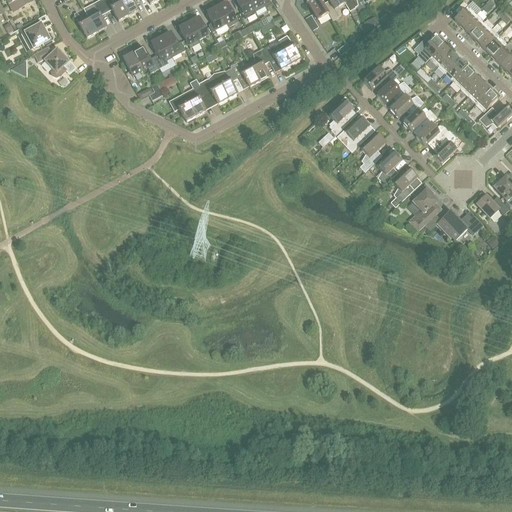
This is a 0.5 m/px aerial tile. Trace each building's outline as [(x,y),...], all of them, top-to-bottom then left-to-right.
[(33,0),(4,0),(5,1),(5,0),(13,14),(35,2),(33,0)] [(119,23),(128,17),(119,0),(114,3),(111,0),(102,0),(99,2),(106,15),(112,11),(119,23)] [(133,0),(119,0),(128,17),(138,12),(132,1),(133,0)] [(235,0),(244,16),(254,11),(248,0),(235,0)] [(260,0),(248,0),(254,11),(264,6),(260,0)] [(318,21),(328,15),(329,15),(325,8),(320,0),(312,0),(306,3),(307,5),(308,5),(318,21)] [(327,0),(330,5),(325,8),(329,15),(328,15),(333,23),(339,19),(341,17),(339,9),(345,5),(346,5),(342,0),(327,0)] [(356,0),(342,0),(346,5),(345,5),(350,13),(356,10),(355,9),(358,7),(356,0)] [(399,0),(398,0),(393,4),(396,10),(403,7),(399,0)] [(495,6),(490,1),(486,5),(492,10),(495,6)] [(87,18),(97,35),(106,29),(100,18),(106,15),(99,2),(90,7),(92,15),(87,18)] [(462,29),(476,15),(464,3),(455,12),(459,17),(454,21),(462,29)] [(227,4),(217,9),(226,26),(228,30),(238,24),(236,21),(227,4)] [(229,31),(226,26),(217,9),(207,14),(216,32),(218,35),(220,36),(229,31)] [(497,15),(502,20),(506,16),(501,11),(497,15)] [(87,40),(97,35),(87,18),(82,20),(77,14),(74,16),(87,40)] [(476,15),(462,29),(470,37),(484,23),(476,15)] [(511,21),(506,16),(502,20),(507,25),(511,21)] [(306,21),(310,28),(316,24),(311,17),(306,21)] [(199,19),(189,24),(198,41),(208,36),(199,19)] [(269,24),(266,20),(266,19),(260,22),(263,28),(269,24)] [(46,35),(41,25),(37,27),(35,22),(19,31),(22,36),(25,34),(34,50),(44,44),(45,46),(52,42),(48,35),(46,35)] [(269,24),(263,28),(261,29),(264,35),(275,29),(272,23),(269,24)] [(470,37),(478,44),(491,30),(484,23),(470,37)] [(200,44),(198,41),(189,24),(179,30),(190,50),(200,44)] [(10,25),(4,28),(8,35),(14,32),(10,25)] [(252,26),(246,29),(249,35),(255,32),(252,26)] [(249,35),(246,29),(240,33),(243,38),(249,35)] [(491,30),(478,44),(485,52),(499,38),(491,30)] [(160,37),(161,40),(172,60),(186,52),(181,43),(177,46),(171,34),(169,35),(168,33),(160,37)] [(172,60),(161,40),(160,37),(152,42),(153,44),(151,45),(157,56),(153,59),(160,70),(168,65),(167,62),(172,60)] [(284,39),(278,42),(291,67),(301,61),(291,44),(287,37),(284,39)] [(493,60),(507,46),(499,38),(485,52),(493,60)] [(430,61),(443,47),(435,39),(430,44),(426,40),(414,52),(419,56),(422,53),(430,61)] [(224,42),(218,45),(221,50),(227,47),(224,42)] [(281,72),(291,67),(278,42),(262,51),(269,64),(275,60),(281,72)] [(347,44),(337,52),(341,57),(351,50),(347,44)] [(221,50),(218,45),(212,48),(216,54),(221,50)] [(507,46),(493,60),(501,67),(511,56),(504,48),(507,46)] [(437,68),(451,55),(443,47),(430,61),(437,68)] [(48,49),(34,56),(38,64),(46,60),(47,61),(45,62),(53,71),(52,72),(52,74),(52,76),(53,78),(55,79),(56,79),(58,79),(60,78),(66,72),(70,76),(76,70),(69,63),(68,64),(68,63),(62,57),(63,56),(60,52),(59,53),(57,51),(53,56),(51,54),(48,49)] [(143,50),(133,55),(142,72),(148,69),(151,75),(160,70),(153,59),(149,61),(143,50)] [(250,66),(259,84),(269,79),(263,67),(269,64),(262,51),(253,56),(255,64),(250,66)] [(133,77),(142,72),(133,55),(123,60),(133,77)] [(459,62),(451,55),(437,68),(445,76),(459,62)] [(509,75),(511,71),(511,55),(511,56),(501,67),(509,75)] [(190,60),(193,65),(199,62),(196,57),(190,60)] [(453,84),(466,70),(459,62),(445,76),(453,84)] [(250,89),(259,84),(250,66),(240,72),(237,65),(230,68),(231,70),(237,81),(243,78),(250,89)] [(372,92),(380,85),(383,83),(387,88),(398,78),(391,70),(383,74),(379,69),(371,77),(370,76),(363,83),(372,92)] [(231,84),(237,81),(231,70),(225,73),(214,76),(228,101),(238,96),(231,84)] [(420,70),(417,74),(425,81),(428,78),(420,70)] [(453,84),(460,91),(474,77),(466,70),(453,84)] [(199,85),(200,87),(206,98),(212,95),(218,107),(228,101),(214,76),(208,81),(199,85)] [(474,77),(460,91),(468,99),(482,85),(474,77)] [(396,97),(400,102),(411,92),(404,84),(396,88),(392,83),(398,78),(387,88),(378,97),(377,96),(376,97),(385,106),(396,97)] [(436,85),(428,78),(425,81),(432,89),(436,85)] [(200,87),(199,85),(196,81),(190,85),(193,91),(185,95),(184,94),(183,95),(196,118),(206,113),(200,102),(206,98),(200,87)] [(154,94),(160,91),(157,85),(151,89),(154,94)] [(441,90),(436,85),(432,89),(437,94),(441,90)] [(476,106),(489,92),(482,85),(468,99),(476,106)] [(160,91),(154,94),(149,97),(152,103),(163,97),(160,91)] [(409,110),(414,116),(424,105),(417,98),(409,102),(405,97),(411,92),(400,102),(391,110),(390,110),(389,111),(398,120),(409,110)] [(489,92),(476,106),(484,114),(497,100),(489,92)] [(143,93),(137,96),(141,101),(146,98),(143,93)] [(178,99),(181,104),(177,106),(186,124),(196,118),(183,95),(184,96),(178,99)] [(446,96),(443,99),(448,104),(451,100),(446,96)] [(336,137),(348,126),(344,121),(353,112),(353,111),(355,110),(345,99),(339,105),(340,106),(329,117),(334,122),(329,129),(332,132),(331,132),(336,137)] [(451,100),(448,104),(453,109),(456,105),(451,100)] [(427,129),(437,119),(430,112),(423,115),(418,111),(424,106),(424,105),(414,116),(404,124),(403,124),(412,134),(422,124),(427,129)] [(511,115),(504,107),(496,114),(494,116),(489,112),(479,122),(486,129),(493,125),(497,130),(506,122),(507,122),(511,117),(511,115)] [(437,109),(433,114),(437,118),(442,114),(437,109)] [(458,114),(463,119),(467,116),(462,111),(458,114)] [(337,139),(347,149),(352,154),(364,143),(360,138),(369,129),(369,128),(371,127),(361,116),(355,122),(356,123),(345,134),(343,132),(337,139)] [(463,119),(468,124),(472,128),(476,125),(467,116),(463,119)] [(437,119),(427,129),(417,138),(417,137),(416,138),(425,148),(435,138),(439,143),(450,133),(443,125),(436,129),(432,125),(437,120),(437,119)] [(365,174),(380,160),(376,155),(385,146),(385,145),(387,144),(377,133),(371,139),(372,141),(361,151),(366,156),(361,163),(364,166),(360,169),(365,174)] [(450,133),(439,143),(443,147),(433,157),(442,166),(449,160),(448,159),(456,151),(452,147),(456,140),(450,133)] [(329,135),(325,138),(330,143),(333,140),(329,135)] [(392,172),(393,170),(401,163),(401,162),(403,161),(393,150),(387,156),(388,157),(377,168),(382,173),(378,180),(380,183),(379,183),(384,189),(396,177),(392,172)] [(395,210),(412,194),(408,189),(417,180),(417,179),(419,178),(409,167),(403,173),(404,175),(393,185),(398,190),(394,197),(396,200),(391,205),(395,210)] [(511,174),(505,180),(504,179),(495,187),(496,188),(495,189),(507,203),(511,197),(511,174)] [(437,203),(436,203),(431,198),(434,196),(426,187),(414,198),(417,201),(408,209),(415,217),(408,223),(418,233),(439,214),(432,207),(437,203)] [(494,205),(486,197),(477,206),(490,220),(499,212),(504,217),(509,211),(500,201),(496,205),(494,205)] [(451,213),(437,226),(450,240),(452,239),(455,242),(467,231),(473,238),(484,228),(473,216),(462,226),(451,213)] [(493,237),(487,242),(494,249),(499,245),(493,237)]
